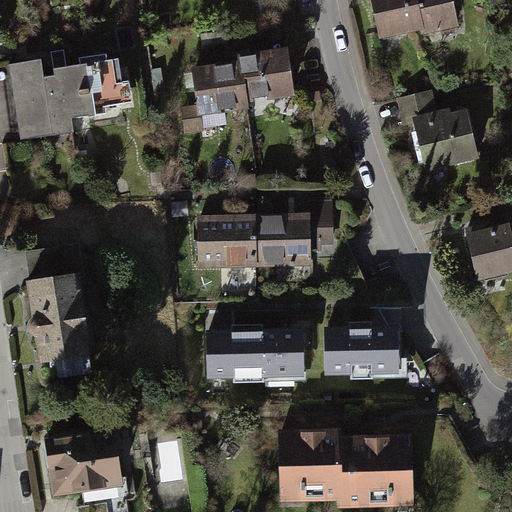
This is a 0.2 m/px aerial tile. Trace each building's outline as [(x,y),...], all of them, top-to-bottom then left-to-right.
[(455,0),(368,0),(376,37),(460,20),(455,0)] [(230,60),(194,62),(196,113),(250,111),(249,97),(291,96),(289,48),(258,50),(259,71),(230,72),(230,60)] [(42,57),(7,61),(17,142),(76,134),(74,118),(97,115),(95,106),(131,101),(128,78),(112,81),(109,57),(43,66),(42,57)] [(468,107),(414,116),(422,163),(476,153),(468,107)] [(307,212),(196,213),(196,265),(308,264),(307,212)] [(334,216),(313,215),(313,252),(334,252),(334,216)] [(511,237),(509,223),(467,232),(476,275),(511,267),(511,237)] [(83,268),(29,270),(34,357),(88,354),(83,268)] [(399,324),(318,326),(319,377),(400,375),(399,324)] [(301,326),(200,328),(201,380),(302,378),(301,326)] [(112,425),(41,435),(48,492),(119,483),(112,425)] [(411,426),(278,428),(279,498),(412,496),(411,426)] [(182,446),(161,447),(164,485),(185,484),(182,446)] [(125,511),(125,498),(79,501),(79,511),(125,511)]
